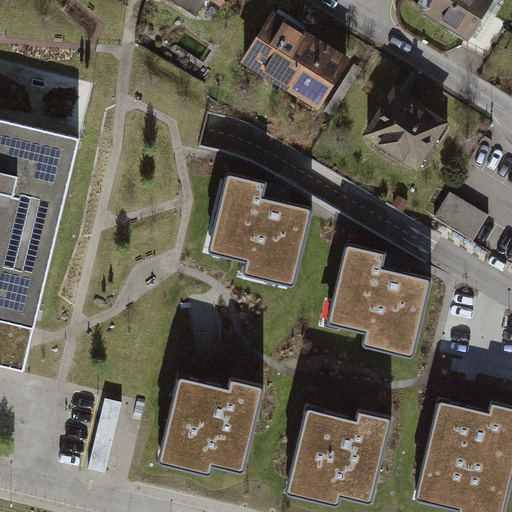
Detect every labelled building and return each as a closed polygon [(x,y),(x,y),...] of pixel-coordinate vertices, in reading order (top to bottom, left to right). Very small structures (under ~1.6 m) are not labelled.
[(176,0),(197,14),(206,0),(214,0),(222,5),(225,0),(176,0)] [(437,0),(430,14),(454,28),(451,32),(469,42),(493,0),(437,0)] [(275,13),(244,62),(320,109),(351,60),(275,13)] [(398,89),(368,136),(420,169),(450,123),(398,89)] [(0,364),(24,371),(80,137),(0,118),(0,364)] [(249,262),(246,275),(294,286),(312,210),(262,199),(266,183),(229,175),(211,253),(249,262)] [(452,192),(436,217),(475,241),(491,215),(452,192)] [(369,333),(366,346),(415,357),(432,281),(382,269),(386,254),(349,245),(331,324),(369,333)] [(181,377),(161,462),(211,474),(213,464),(243,471),(264,387),(233,380),(231,389),(181,377)] [(114,447),(126,403),(112,399),(99,443),(114,447)] [(442,402),(419,498),(464,509),(462,511),(505,511),(511,484),(511,407),(495,403),(492,413),(442,402)] [(309,408),(289,493),(339,505),(341,495),(372,502),(392,418),(361,411),(359,420),(309,408)]
